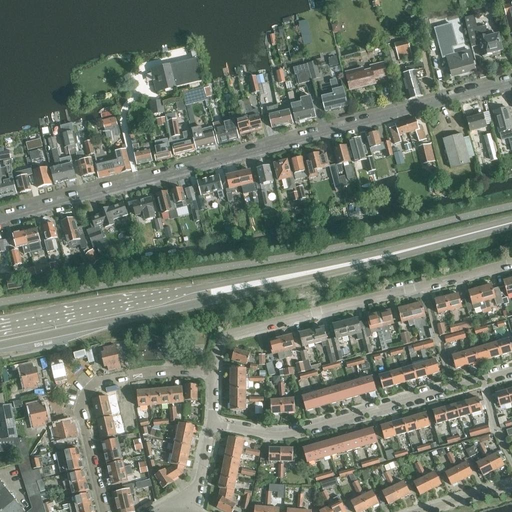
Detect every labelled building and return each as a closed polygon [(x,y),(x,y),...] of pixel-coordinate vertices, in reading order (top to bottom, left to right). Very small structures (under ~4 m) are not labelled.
[(511,4),(503,7),(506,16),(511,35),(511,34),(511,4)] [(480,45),(481,46),(483,57),(483,58),(492,55),(492,53),(502,51),(498,35),(488,38),(485,26),(478,28),(474,12),(466,14),(467,17),(464,17),(472,48),(478,46),(480,45)] [(339,23),(333,25),(334,32),(341,31),(341,30),(339,23)] [(446,57),(451,75),(475,69),(470,51),(454,55),(452,46),(457,44),(451,25),(436,29),(440,46),(439,46),(442,58),(446,57)] [(395,44),(399,60),(412,56),(408,41),(395,44)] [(385,50),(388,59),(390,66),(397,64),(391,44),(377,48),(378,52),(385,50)] [(337,56),(329,58),(331,66),(339,64),(337,56)] [(198,59),(170,65),(176,88),(203,81),(198,59)] [(316,62),(308,64),(308,65),(309,68),(312,80),(320,78),(316,62)] [(345,72),(346,76),(350,91),(375,84),(374,79),(387,76),(384,63),(371,67),(371,70),(365,71),(363,67),(345,72)] [(308,65),(308,64),(295,68),(299,85),(312,81),(312,80),(309,68),(308,65)] [(416,71),(402,75),(409,100),(423,96),(418,80),(427,77),(424,64),(414,66),(416,71)] [(176,88),(170,65),(151,70),(153,79),(153,81),(154,81),(157,92),(176,88)] [(285,82),(283,70),(277,71),(279,83),(285,82)] [(259,93),(256,79),(250,80),(253,94),(259,93)] [(261,95),(267,93),(264,79),(257,80),(261,95)] [(333,95),(322,98),(325,112),(348,106),(343,88),(338,89),(336,80),(330,81),(333,95)] [(203,88),(195,90),(198,103),(207,101),(205,95),(203,88)] [(195,90),(182,94),(184,101),(186,106),(191,105),(198,103),(195,90)] [(290,103),(292,110),(295,123),(306,120),(301,103),(296,104),(293,92),(288,93),(290,103)] [(316,118),(310,97),(300,99),(301,103),(306,120),(316,118)] [(164,112),(163,101),(150,103),(152,114),(164,112)] [(247,117),(245,106),(243,101),(238,102),(243,118),(237,120),(241,135),(242,135),(242,137),(248,135),(248,133),(252,132),(248,117),(247,117)] [(285,112),(279,113),(282,126),(293,123),(289,111),(292,110),(290,103),(283,105),(285,112)] [(191,105),(186,106),(193,137),(196,150),(207,148),(202,130),(201,127),(197,128),(191,105)] [(247,117),(248,117),(252,132),(263,129),(259,114),(258,109),(252,111),(251,105),(245,106),(247,117)] [(282,126),(279,113),(273,115),(272,107),(267,108),(272,128),(282,126)] [(501,139),(511,135),(511,130),(511,129),(511,122),(508,108),(494,112),(499,133),(501,139)] [(230,120),(223,121),(229,142),(239,139),(234,118),(236,118),(235,112),(229,114),(230,120)] [(174,113),(165,116),(170,138),(169,143),(171,143),(175,157),(195,151),(192,137),(191,131),(183,133),(184,139),(179,141),(179,138),(178,136),(179,136),(174,113)] [(467,120),(470,132),(487,127),(484,115),(467,120)] [(165,117),(156,119),(158,127),(166,126),(165,117)] [(103,121),(107,138),(119,135),(117,124),(115,118),(103,121)] [(415,118),(406,122),(409,133),(416,131),(419,142),(426,140),(422,126),(418,127),(415,118)] [(229,142),(223,121),(216,123),(217,129),(215,130),(218,145),(229,142)] [(409,133),(406,122),(395,125),(396,127),(390,129),(395,145),(401,143),(399,136),(409,133)] [(60,126),(65,148),(68,147),(78,145),(74,131),(72,123),(60,126)] [(212,127),(202,130),(207,148),(217,145),(213,132),(212,127)] [(389,142),(381,144),(378,132),(367,135),(371,153),(385,149),(387,157),(393,156),(389,142)] [(443,140),(451,168),(470,163),(462,134),(443,140)] [(65,182),(60,160),(57,149),(58,148),(55,137),(48,139),(50,150),(52,150),(56,168),(51,169),(54,184),(65,182)] [(350,148),(353,158),(367,154),(365,146),(363,147),(360,138),(349,141),(350,148)] [(156,148),(153,148),(156,162),(172,158),(169,145),(169,143),(168,139),(155,142),(156,148)] [(40,140),(25,144),(27,151),(42,147),(40,140)] [(84,143),(88,156),(94,154),(91,141),(84,143)] [(435,162),(431,144),(419,147),(423,165),(435,162)] [(336,165),(337,169),(338,174),(343,172),(342,167),(343,164),(350,162),(349,159),(347,149),(346,146),(345,147),(343,145),(340,146),(339,148),(334,149),(338,165),(336,165)] [(117,160),(107,162),(110,176),(121,174),(121,173),(124,173),(132,171),(128,158),(126,149),(115,152),(117,160)] [(143,151),(134,153),(137,165),(153,162),(150,149),(143,151)] [(78,162),(82,177),(95,174),(91,159),(84,160),(82,150),(77,151),(76,154),(78,162)] [(0,161),(11,159),(10,152),(0,153),(0,161)] [(395,153),(398,166),(404,164),(401,152),(395,153)] [(316,170),(329,167),(335,189),(341,188),(335,165),(329,166),(326,154),(320,155),(320,153),(308,156),(309,162),(305,164),(309,178),(318,176),(316,170)] [(71,157),(60,160),(65,182),(76,179),(71,157)] [(291,160),(294,174),(296,180),(307,177),(306,171),(302,157),(291,160)] [(0,197),(17,194),(12,174),(13,174),(11,160),(3,162),(5,168),(1,169),(0,167),(0,166),(0,197)] [(287,179),(289,190),(296,188),(292,172),(290,173),(287,161),(282,163),(280,162),(277,163),(276,164),(275,165),(279,181),(287,179)] [(110,176),(107,162),(96,165),(99,179),(110,176)] [(52,185),(48,167),(39,170),(38,165),(33,166),(34,171),(38,188),(52,185)] [(260,183),(256,184),(258,193),(260,203),(262,210),(270,209),(266,192),(269,192),(267,183),(273,182),(269,167),(268,167),(267,166),(263,167),(262,168),(257,170),(260,183)] [(24,176),(19,177),(16,178),(20,194),(31,191),(27,176),(33,175),(31,169),(22,171),(24,176)] [(251,171),(238,173),(241,187),(249,185),(249,190),(252,189),(255,204),(260,203),(258,193),(256,184),(256,183),(253,184),(251,171)] [(229,189),(226,190),(229,202),(232,217),(237,216),(234,201),(232,194),(235,193),(234,188),(241,187),(238,173),(226,176),(229,189)] [(219,176),(198,181),(201,196),(217,192),(219,199),(225,198),(223,190),(219,176)] [(345,176),(339,177),(342,188),(347,187),(345,176)] [(302,186),(296,188),(297,192),(299,200),(306,199),(302,186)] [(174,200),(176,209),(191,205),(192,210),(195,222),(201,221),(199,211),(195,197),(192,187),(187,189),(190,199),(185,200),(182,188),(178,189),(177,188),(174,189),(173,190),(171,191),(174,200)] [(176,210),(176,209),(174,200),(170,201),(167,192),(157,195),(162,214),(176,210)] [(297,192),(291,194),(293,202),(299,200),(297,192)] [(201,196),(195,197),(199,211),(205,209),(201,196)] [(144,214),(146,220),(155,218),(154,213),(155,213),(151,198),(133,203),(136,216),(144,214)] [(92,229),(87,231),(93,248),(97,247),(98,251),(100,255),(110,251),(107,243),(105,244),(103,238),(105,237),(103,231),(101,232),(99,227),(104,225),(105,228),(115,225),(113,220),(128,215),(124,203),(109,208),(99,211),(100,214),(97,216),(96,214),(91,216),(91,218),(92,221),(90,222),(92,229)] [(74,218),(62,222),(66,237),(75,235),(79,234),(79,236),(84,235),(82,227),(77,228),(74,218)] [(155,220),(158,231),(163,229),(161,219),(155,220)] [(44,241),(46,247),(47,252),(54,251),(52,239),(58,238),(54,224),(52,224),(51,223),(49,224),(48,225),(43,227),(46,240),(44,241)] [(127,229),(129,237),(137,235),(134,227),(127,229)] [(30,230),(26,231),(29,245),(31,253),(42,250),(40,242),(37,228),(35,228),(34,228),(31,228),(30,230)] [(15,234),(13,234),(17,248),(23,247),(25,255),(31,253),(29,245),(26,231),(20,232),(18,232),(16,232),(15,234)] [(75,235),(66,237),(68,244),(69,249),(81,245),(82,249),(88,248),(85,239),(84,235),(79,236),(79,234),(75,235)] [(53,239),(56,249),(62,248),(59,237),(53,239)] [(10,252),(14,267),(21,265),(17,250),(10,252)] [(86,256),(94,265),(99,260),(91,251),(86,256)] [(47,265),(35,268),(37,276),(49,273),(47,265)] [(507,295),(511,293),(511,279),(503,282),(507,295)] [(8,283),(6,283),(7,289),(22,287),(21,280),(15,281),(8,283)] [(486,287),(480,289),(487,313),(491,312),(488,301),(495,299),(497,306),(503,304),(502,299),(499,288),(493,290),(492,285),(490,286),(489,284),(486,285),(486,287)] [(487,313),(480,289),(468,292),(470,297),(464,298),(468,311),(474,309),(473,305),(480,303),(481,308),(483,314),(487,313)] [(459,295),(447,298),(450,311),(462,308),(459,295)] [(450,311),(447,298),(435,301),(438,314),(450,311)] [(415,325),(416,330),(421,329),(418,318),(425,316),(422,304),(410,307),(413,320),(415,325)] [(410,327),(415,325),(413,320),(410,307),(398,310),(401,323),(408,321),(410,327)] [(391,311),(379,314),(383,331),(384,331),(386,338),(385,338),(386,341),(391,340),(388,326),(394,324),(391,311)] [(383,331),(379,314),(374,315),(373,314),(369,315),(368,317),(367,317),(371,334),(378,332),(383,351),(388,349),(386,341),(385,338),(386,338),(384,331),(383,331)] [(465,323),(454,326),(456,332),(472,328),(469,317),(464,319),(465,323)] [(346,322),(345,322),(349,336),(361,333),(364,347),(366,355),(372,354),(366,330),(361,332),(358,319),(352,320),(352,319),(346,320),(346,322)] [(349,336),(345,322),(333,325),(336,338),(331,340),(337,362),(343,360),(341,355),(340,349),(338,342),(338,343),(337,339),(349,336)] [(437,325),(440,336),(446,334),(443,324),(437,325)] [(312,331),(315,344),(322,342),(323,347),(326,346),(328,355),(334,354),(331,340),(327,341),(324,328),(312,331)] [(303,347),(315,344),(312,331),(300,334),(303,347)] [(401,334),(403,345),(411,343),(408,332),(401,334)] [(464,332),(458,334),(460,340),(466,338),(464,332)] [(460,340),(458,334),(444,337),(446,344),(460,340)] [(292,336),(281,339),(286,359),(292,357),(290,350),(295,349),(292,336)] [(286,359),(281,339),(269,342),(273,355),(278,353),(280,360),(286,359)] [(511,350),(509,339),(497,343),(501,356),(511,352),(511,350)] [(421,350),(424,363),(428,376),(440,373),(436,360),(429,362),(426,349),(434,347),(433,340),(419,344),(421,350)] [(497,343),(486,346),(490,359),(501,356),(497,343)] [(101,353),(103,360),(118,357),(116,345),(103,348),(104,352),(101,353)] [(486,346),(475,349),(479,363),(490,359),(486,346)] [(232,360),(247,365),(250,354),(235,349),(232,360)] [(475,349),(463,353),(467,366),(479,363),(475,349)] [(300,352),(303,362),(305,372),(321,367),(320,364),(310,366),(306,351),(300,352)] [(467,366),(463,353),(452,356),(456,369),(467,366)] [(118,357),(103,360),(105,367),(108,367),(109,371),(121,368),(118,357)] [(305,372),(303,362),(296,364),(298,373),(305,372)] [(424,363),(413,366),(417,379),(428,376),(424,363)] [(20,367),(22,379),(38,375),(36,368),(33,369),(32,364),(20,367)] [(413,366),(402,370),(406,383),(417,379),(413,366)] [(231,369),(230,379),(246,379),(264,379),(264,377),(250,377),(250,375),(246,375),(246,369),(231,369)] [(289,375),(288,369),(274,371),(275,378),(289,375)] [(402,370),(390,373),(394,386),(406,383),(402,370)] [(394,386),(390,373),(379,376),(383,389),(394,386)] [(38,375),(22,379),(25,390),(37,387),(36,383),(39,382),(38,375)] [(372,377),(360,380),(365,395),(376,391),(372,377)] [(230,379),(230,390),(246,390),(246,384),(250,384),(250,382),(264,382),(264,379),(246,379),(230,379)] [(360,380),(349,384),(353,398),(365,395),(360,380)] [(349,384),(337,387),(341,401),(353,398),(349,384)] [(186,401),(197,401),(197,386),(186,385),(186,401)] [(337,387),(326,390),(330,405),(341,401),(337,387)] [(182,388),(171,389),(172,404),(184,403),(182,388)] [(171,389),(160,390),(161,405),(172,404),(171,389)] [(160,390),(148,391),(150,406),(161,405),(160,390)] [(230,390),(230,400),(246,400),(246,390),(230,390)] [(326,390),(314,394),(318,408),(330,405),(326,390)] [(511,404),(507,390),(496,394),(500,407),(511,404)] [(150,406),(148,391),(137,392),(139,407),(150,406)] [(20,392),(10,394),(11,402),(22,400),(20,392)] [(318,408),(314,394),(302,397),(306,411),(318,408)] [(92,400),(94,409),(120,403),(118,396),(112,398),(113,402),(109,403),(107,396),(92,400)] [(478,398),(467,401),(471,415),(482,411),(478,398)] [(294,399),(282,400),(283,413),(295,412),(294,399)] [(22,400),(13,402),(15,409),(23,407),(22,400)] [(246,400),(230,400),(230,411),(246,411),(246,400)] [(283,413),(282,400),(270,401),(272,414),(283,413)] [(467,401),(456,405),(459,418),(471,415),(467,401)] [(28,406),(31,417),(47,414),(45,406),(42,407),(41,403),(28,406)] [(120,403),(94,409),(97,418),(112,415),(110,408),(114,407),(115,412),(122,410),(120,403)] [(0,439),(17,438),(11,404),(0,406),(0,439)] [(456,405),(444,408),(448,421),(459,418),(456,405)] [(448,421),(444,408),(433,411),(437,424),(448,421)] [(143,412),(137,413),(139,422),(140,422),(141,427),(149,425),(148,420),(145,421),(143,412)] [(426,413),(415,417),(419,430),(430,426),(426,413)] [(47,414),(31,417),(33,428),(46,426),(45,421),(48,421),(47,414)] [(505,416),(499,418),(502,429),(511,425),(511,424),(511,421),(507,422),(505,416)] [(97,421),(99,430),(125,424),(123,417),(117,419),(118,423),(114,424),(112,417),(97,421)] [(415,417),(403,420),(407,433),(419,430),(415,417)] [(403,420),(392,423),(396,436),(407,433),(403,420)] [(477,429),(475,430),(477,436),(490,432),(488,426),(487,426),(485,421),(476,424),(477,429)] [(70,422),(63,424),(67,439),(78,437),(75,424),(71,425),(70,422)] [(396,436),(392,423),(381,426),(385,440),(396,436)] [(67,439),(63,424),(56,426),(57,429),(52,430),(56,442),(67,439)] [(125,424),(99,430),(102,439),(117,436),(115,429),(119,428),(120,432),(127,431),(125,424)] [(179,424),(177,434),(193,437),(195,427),(179,424)] [(373,429),(361,432),(366,446),(377,443),(373,429)] [(361,432),(350,435),(354,450),(366,446),(361,432)] [(177,434),(175,444),(190,447),(193,437),(177,434)] [(350,435),(338,439),(342,453),(354,450),(350,435)] [(229,437),(227,448),(242,451),(259,454),(260,451),(254,450),(246,448),(247,448),(243,447),(244,440),(229,437)] [(0,452),(18,451),(21,462),(31,459),(25,438),(0,439),(0,452)] [(104,449),(105,453),(127,448),(125,443),(119,445),(118,439),(102,443),(103,444),(102,445),(102,448),(104,449)] [(338,439),(327,442),(331,456),(342,453),(338,439)] [(327,442),(315,445),(319,460),(331,456),(327,442)] [(175,444),(173,454),(188,457),(190,447),(175,444)] [(486,456),(480,444),(478,445),(484,457),(486,456)] [(319,460),(315,445),(303,449),(307,463),(319,460)] [(473,447),(466,450),(470,457),(476,454),(473,447)] [(127,448),(105,453),(106,458),(105,459),(106,462),(107,463),(123,459),(121,454),(128,452),(127,448)] [(227,448),(225,458),(240,461),(242,455),(245,455),(245,454),(259,457),(259,454),(242,451),(227,448)] [(269,462),(281,462),(281,449),(269,448),(269,462)] [(56,454),(59,464),(80,459),(79,455),(80,454),(79,450),(78,450),(78,449),(62,453),(56,454)] [(281,449),(281,462),(293,462),(293,449),(281,449)] [(402,457),(401,452),(394,454),(393,449),(386,451),(388,460),(402,457)] [(451,453),(449,454),(455,465),(457,464),(451,453)] [(498,453),(488,459),(494,471),(504,466),(498,453)] [(171,465),(173,465),(184,467),(186,468),(188,457),(173,454),(171,465)] [(455,465),(449,454),(446,455),(452,466),(455,465)] [(42,458),(31,461),(33,470),(42,467),(42,463),(43,463),(42,458)] [(225,458),(223,468),(238,471),(240,461),(225,458)] [(378,458),(370,461),(371,466),(380,464),(378,458)] [(80,459),(59,464),(61,473),(67,471),(67,473),(83,469),(84,468),(83,464),(81,464),(80,459)] [(494,471),(488,459),(477,464),(483,476),(494,471)] [(18,463),(20,469),(31,466),(29,460),(18,463)] [(109,471),(110,476),(132,471),(131,466),(125,467),(123,461),(108,465),(108,466),(107,467),(108,471),(109,471)] [(371,466),(370,461),(361,463),(363,469),(371,466)] [(393,462),(384,466),(386,471),(395,468),(393,462)] [(420,462),(418,463),(424,475),(426,474),(420,462)] [(424,475),(418,463),(415,465),(421,476),(424,475)] [(467,463),(456,468),(462,480),(473,475),(467,463)] [(184,467),(173,465),(173,467),(166,471),(165,469),(155,476),(163,489),(173,483),(172,481),(183,474),(184,467)] [(20,469),(21,475),(33,471),(31,466),(20,469)] [(223,468),(221,478),(236,481),(238,471),(223,468)] [(462,480),(456,468),(446,473),(452,486),(462,480)] [(366,481),(371,479),(367,470),(361,472),(366,481)] [(21,475),(23,481),(35,477),(33,471),(21,475)] [(63,483),(65,487),(86,482),(85,477),(86,476),(85,472),(84,472),(83,471),(68,475),(69,481),(63,483)] [(132,471),(110,476),(111,480),(110,481),(111,485),(112,485),(112,486),(128,482),(127,476),(133,475),(132,471)] [(389,472),(386,473),(392,484),(394,483),(389,472)] [(436,472),(425,478),(431,490),(442,485),(436,472)] [(392,484),(386,473),(383,474),(389,486),(392,484)] [(349,475),(349,476),(358,496),(360,495),(351,474),(349,475)] [(363,493),(354,474),(351,474),(360,495),(363,493)] [(23,481),(25,486),(37,483),(35,477),(23,481)] [(219,488),(220,489),(234,492),(236,481),(221,478),(219,488)] [(431,490),(425,478),(414,483),(420,495),(431,490)] [(42,480),(37,482),(40,492),(45,491),(42,480)] [(327,480),(320,483),(322,489),(329,487),(327,480)] [(86,482),(65,487),(66,491),(71,490),(73,496),(88,492),(88,491),(89,490),(88,486),(87,486),(86,482)] [(404,482),(393,487),(399,500),(411,494),(404,482)] [(25,486),(27,492),(38,488),(37,483),(25,486)] [(114,493),(117,505),(132,501),(131,495),(134,494),(132,484),(122,487),(123,491),(114,493)] [(399,500),(393,487),(382,493),(388,505),(399,500)] [(27,492),(29,498),(40,494),(38,488),(27,492)] [(0,493),(0,511),(3,511),(16,502),(6,489),(0,493)] [(234,492),(220,489),(219,497),(217,501),(220,502),(217,508),(223,511),(232,511),(236,505),(232,503),(234,492)] [(326,491),(323,492),(329,504),(332,503),(326,491)] [(329,504),(323,492),(321,494),(327,505),(329,504)] [(373,492),(362,497),(368,509),(379,504),(373,492)] [(29,498),(30,503),(42,500),(40,494),(29,498)] [(63,510),(70,509),(91,504),(91,502),(90,499),(91,498),(90,495),(89,494),(73,497),(75,503),(62,506),(63,510)] [(251,495),(244,494),(244,496),(245,496),(243,509),(247,510),(250,497),(251,497),(251,495)] [(363,511),(368,509),(362,497),(351,503),(355,511),(363,511)] [(30,503),(32,509),(44,505),(43,505),(42,500),(30,503)] [(134,511),(132,501),(117,505),(118,511),(134,511)] [(346,511),(342,501),(331,507),(333,511),(346,511)] [(3,511),(24,511),(16,502),(3,511)] [(52,502),(43,505),(44,505),(46,511),(45,511),(51,511),(50,507),(54,506),(52,502)]
